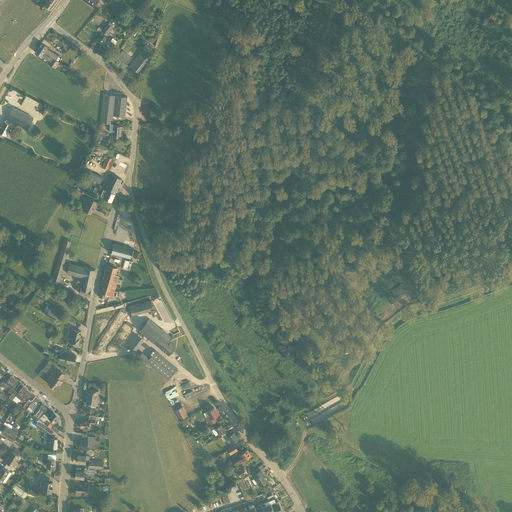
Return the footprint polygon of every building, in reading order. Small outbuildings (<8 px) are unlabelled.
[(56,3),(57,0),(48,0),(45,5),(51,9),(56,3)] [(106,35),(112,27),(108,24),(102,32),(106,35)] [(110,51),(115,44),(104,36),(100,42),(105,46),(105,47),(110,51)] [(148,42),(142,49),(151,56),(156,49),(148,42)] [(58,56),(46,49),(48,47),(41,43),(38,48),(41,50),(41,51),(44,53),(49,56),(51,57),(56,60),(59,55),(58,56)] [(47,59),(49,61),(51,57),(49,56),(44,53),(41,51),(41,50),(38,48),(35,52),(40,55),(47,59)] [(126,64),(129,60),(131,57),(122,50),(117,57),(126,64)] [(137,72),(140,68),(149,57),(141,51),(129,66),(137,72)] [(52,62),(50,65),(56,68),(59,62),(55,60),(54,59),(52,62)] [(126,107),(127,97),(103,94),(103,92),(102,104),(126,107)] [(125,117),(126,107),(102,104),(100,122),(110,123),(112,124),(113,116),(125,117)] [(9,132),(13,125),(14,122),(28,129),(33,118),(13,107),(7,118),(7,119),(6,122),(4,121),(2,124),(0,127),(1,128),(0,128),(0,131),(1,132),(0,134),(0,136),(3,138),(5,134),(7,131),(9,132)] [(121,125),(114,125),(113,132),(113,134),(120,135),(121,125)] [(107,169),(112,159),(107,156),(104,161),(99,158),(96,165),(107,169)] [(100,183),(102,178),(92,173),(90,179),(100,183)] [(103,197),(111,201),(112,201),(111,201),(121,179),(110,173),(100,195),(103,197)] [(98,202),(90,198),(84,210),(91,213),(97,201),(98,202)] [(58,286),(61,275),(60,275),(66,255),(70,242),(63,239),(50,284),(58,286)] [(114,243),(111,253),(130,259),(133,249),(114,243)] [(85,268),(70,264),(67,273),(79,276),(77,283),(82,284),(82,287),(81,287),(80,293),(89,296),(91,289),(95,270),(85,267),(85,268)] [(114,291),(114,290),(112,289),(115,274),(117,268),(108,266),(102,287),(114,291)] [(393,290),(397,298),(405,293),(401,285),(393,290)] [(113,296),(113,294),(114,291),(102,287),(99,297),(108,299),(109,295),(113,296)] [(70,298),(72,292),(64,290),(62,295),(70,298)] [(152,298),(164,323),(172,320),(159,294),(152,298)] [(137,313),(148,311),(153,310),(151,301),(135,305),(137,313)] [(62,313),(51,306),(50,308),(46,315),(57,321),(62,313)] [(169,355),(175,347),(168,341),(171,337),(149,318),(139,330),(169,355)] [(78,345),(80,338),(81,331),(71,329),(69,337),(72,338),(71,343),(78,345)] [(134,352),(143,340),(134,333),(126,345),(134,352)] [(49,339),(55,343),(58,339),(52,335),(49,339)] [(173,366),(156,350),(149,358),(142,352),(138,357),(151,367),(151,366),(164,377),(168,380),(177,369),(173,366)] [(74,363),(76,355),(68,353),(67,356),(61,354),(60,359),(66,361),(66,362),(70,363),(71,362),(74,363)] [(42,369),(45,372),(50,365),(47,363),(42,369)] [(56,389),(61,383),(59,382),(65,375),(58,370),(48,383),(56,389)] [(13,386),(17,381),(11,376),(6,381),(4,379),(1,383),(5,387),(8,383),(13,386),(8,392),(11,394),(16,389),(13,386)] [(23,386),(20,383),(16,389),(11,394),(12,394),(9,397),(12,400),(13,399),(17,403),(20,399),(22,400),(25,397),(30,391),(23,386)] [(86,403),(91,404),(90,407),(91,407),(94,408),(95,407),(95,405),(96,405),(97,399),(98,391),(87,389),(86,395),(87,395),(86,403)] [(25,410),(31,414),(39,420),(44,413),(55,422),(59,416),(49,407),(42,401),(41,401),(36,396),(31,401),(25,409),(25,410)] [(23,407),(25,409),(31,401),(29,400),(23,407)] [(179,419),(187,415),(181,404),(174,407),(179,419)] [(210,424),(216,421),(214,417),(218,414),(214,407),(207,411),(210,416),(207,418),(210,424)] [(95,420),(96,416),(90,415),(89,421),(81,420),(81,427),(83,427),(83,429),(84,430),(87,431),(88,430),(88,428),(89,428),(90,423),(97,424),(97,420),(95,420)] [(39,420),(36,424),(38,424),(44,428),(45,429),(48,431),(47,438),(48,438),(48,441),(47,441),(46,447),(49,447),(53,447),(53,448),(57,448),(58,442),(57,442),(57,438),(51,438),(51,434),(50,433),(52,430),(51,429),(47,426),(39,420)] [(7,423),(5,422),(3,424),(0,429),(3,430),(2,432),(7,435),(13,426),(8,423),(7,423)] [(225,429),(221,424),(215,428),(219,434),(218,434),(220,438),(223,435),(222,435),(228,431),(226,429),(225,429)] [(16,439),(19,434),(21,431),(13,426),(7,435),(13,439),(14,437),(16,439)] [(230,434),(228,431),(222,435),(223,435),(226,440),(229,438),(232,443),(238,438),(234,432),(230,434)] [(78,446),(87,447),(88,441),(95,442),(96,436),(88,435),(88,441),(84,440),(84,441),(79,440),(78,446)] [(230,454),(237,450),(234,445),(227,450),(230,454)] [(21,452),(16,449),(14,452),(12,451),(9,456),(16,461),(20,455),(19,454),(21,452)] [(235,467),(251,456),(247,450),(239,455),(240,458),(232,463),(235,467)] [(55,468),(56,462),(55,462),(55,459),(48,458),(48,454),(42,453),(41,460),(43,460),(43,461),(47,462),(47,467),(55,468)] [(103,469),(104,462),(89,460),(85,460),(86,456),(78,455),(77,462),(85,463),(91,464),(91,468),(96,468),(99,468),(99,469),(103,469)] [(13,470),(15,467),(13,466),(16,461),(9,456),(6,462),(7,462),(5,465),(13,470)] [(13,470),(5,465),(4,467),(2,467),(0,470),(0,472),(6,476),(9,471),(12,473),(13,470)] [(239,466),(235,469),(228,474),(230,477),(234,474),(237,478),(240,477),(247,472),(244,467),(241,469),(239,466)] [(84,472),(95,473),(96,468),(91,468),(86,467),(83,467),(82,471),(76,470),(75,478),(83,478),(84,472)] [(259,487),(267,482),(264,477),(265,476),(261,470),(254,474),(256,477),(254,479),(257,483),(259,487)] [(49,482),(50,479),(42,478),(41,481),(39,491),(51,492),(52,488),(52,486),(53,482),(49,482)] [(20,496),(21,496),(24,491),(15,484),(12,489),(11,490),(20,496)] [(88,492),(88,486),(74,484),(74,489),(75,489),(75,491),(76,491),(75,495),(84,496),(84,492),(88,492)] [(273,496),(272,493),(270,490),(265,493),(268,499),(273,496)] [(281,511),(283,511),(278,501),(271,504),(274,511),(281,511)] [(274,511),(271,504),(271,503),(265,505),(267,511),(274,511)]
